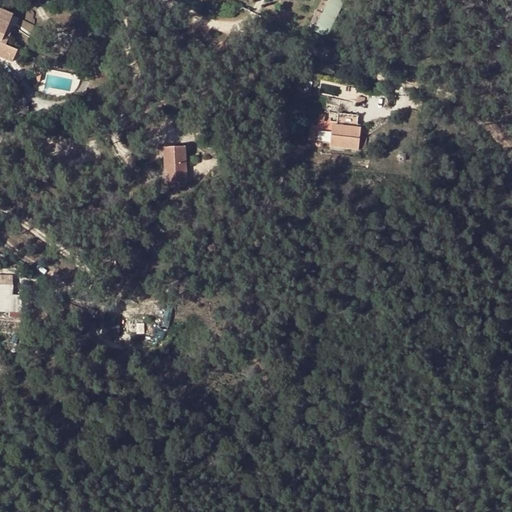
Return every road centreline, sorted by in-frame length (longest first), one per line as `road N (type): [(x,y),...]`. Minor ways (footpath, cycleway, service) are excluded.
road 1 (residential): [(172,0),(235,30),(389,80)]
road 2 (unknown): [(38,0),(49,26),(85,48),(94,71),(66,107),(34,109)]
road 3 (track): [(511,163),(454,94),(389,80)]
